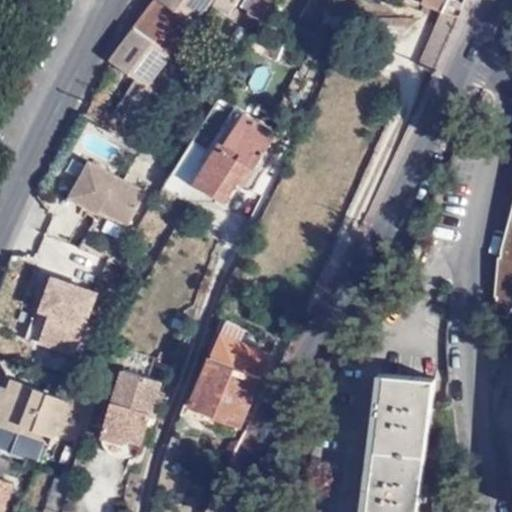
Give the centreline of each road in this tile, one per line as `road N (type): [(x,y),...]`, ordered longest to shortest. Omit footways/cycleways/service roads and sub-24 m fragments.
road 1 (tertiary): [(233,511),(304,361),(385,221),(487,0)]
road 2 (primary): [(111,0),(0,228)]
